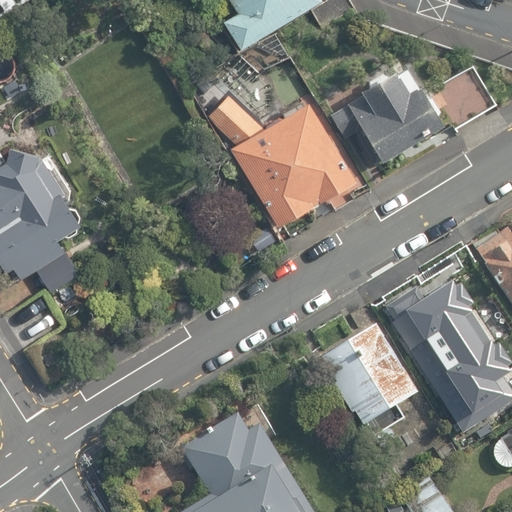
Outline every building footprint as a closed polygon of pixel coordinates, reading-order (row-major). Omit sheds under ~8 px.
[(0,0),(0,19),(29,0),(0,0)] [(240,50),(319,1),(318,0),(227,0),(236,13),(222,22),(240,50)] [(355,8),(349,0),(324,0),(310,9),(322,29),(355,8)] [(454,129),(497,105),(472,64),(431,89),(454,129)] [(360,130),(380,163),(441,126),(435,118),(438,110),(430,97),(422,97),(405,68),(393,76),(392,73),(359,92),(361,96),(331,116),(345,139),(360,130)] [(352,180),(305,102),(262,128),(227,94),(204,116),(234,145),(228,148),(275,226),(352,180)] [(0,260),(6,270),(14,266),(21,278),(64,250),(57,238),(63,233),(68,235),(77,231),(78,224),(80,222),(79,220),(80,214),(76,207),(70,205),(67,201),(71,188),(48,152),(42,156),(40,152),(10,145),(6,159),(0,149),(0,260)] [(484,263),(482,265),(511,308),(511,237),(505,229),(474,249),(484,263)] [(460,442),(511,408),(511,401),(502,384),(510,379),(505,372),(509,365),(502,355),(495,355),(491,349),(499,344),(486,325),(475,332),(439,278),(382,314),(445,421),(447,420),(460,442)] [(111,350),(90,317),(31,354),(52,386),(111,350)] [(361,426),(415,393),(373,325),(319,358),(361,426)] [(314,511),(259,422),(248,428),(238,411),(180,443),(210,493),(178,511),(314,511)] [(511,426),(495,436),(497,440),(493,446),(492,452),(493,458),(497,464),(504,468),(509,468),(511,466),(511,426)] [(452,511),(428,474),(396,494),(407,511),(452,511)]
